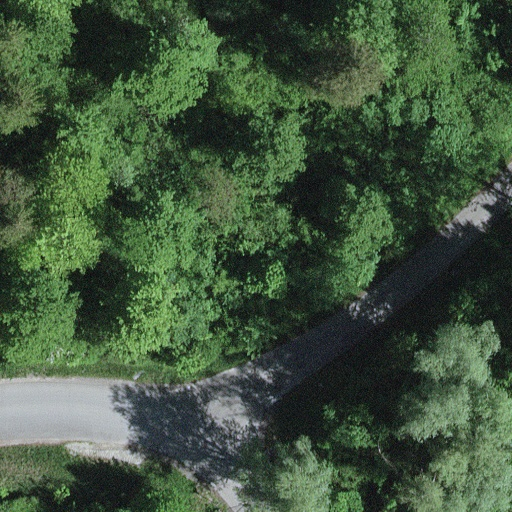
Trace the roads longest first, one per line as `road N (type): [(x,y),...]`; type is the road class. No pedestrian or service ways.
road 1 (unclassified): [(0,406),(160,410),(219,405),(263,390),(314,361),(460,243)]
road 2 (track): [(160,410),(239,464),(272,511)]
